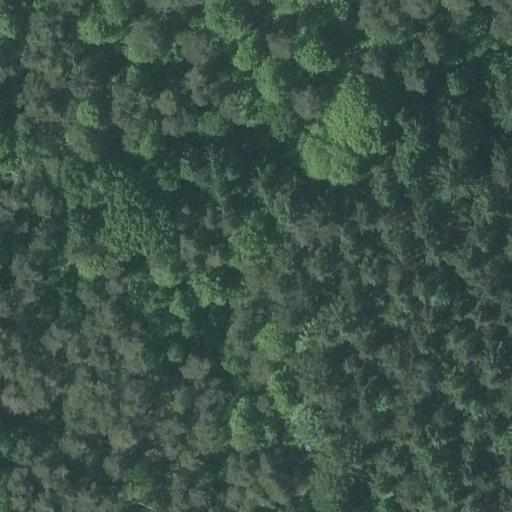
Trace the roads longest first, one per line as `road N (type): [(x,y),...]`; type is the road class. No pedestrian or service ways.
road 1 (track): [(0,236),(511,86)]
road 2 (track): [(322,511),(201,0)]
